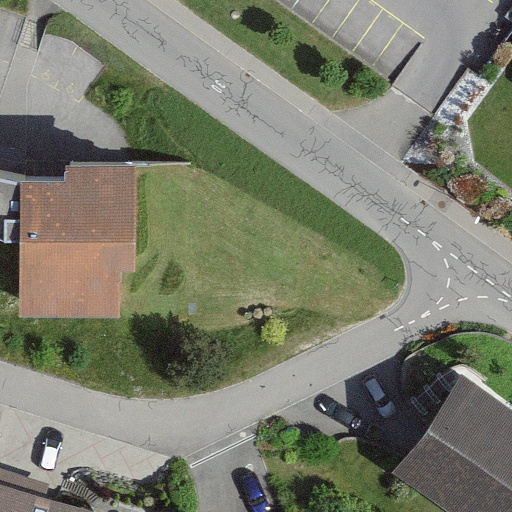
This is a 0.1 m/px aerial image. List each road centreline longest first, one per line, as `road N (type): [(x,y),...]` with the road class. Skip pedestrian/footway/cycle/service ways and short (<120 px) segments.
road 1 (residential): [(467,259),(416,329),(246,411),(170,422),(0,376)]
road 2 (residential): [(467,259),(107,0)]
